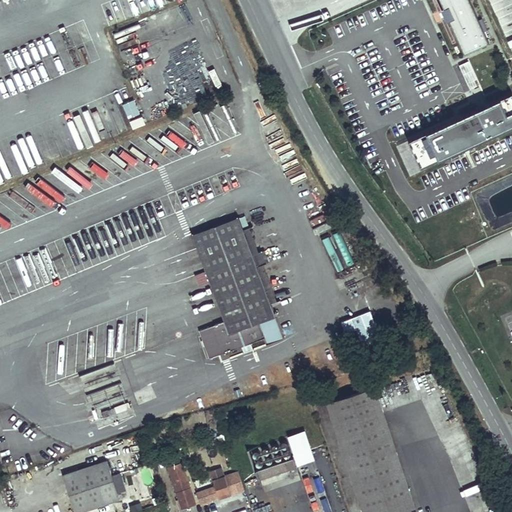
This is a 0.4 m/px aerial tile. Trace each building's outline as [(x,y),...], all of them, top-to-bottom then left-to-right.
[(468,0),(440,0),(459,48),(484,38),(468,0)] [(415,157),(511,119),(511,92),(510,89),(405,129),(415,157)] [(258,323),(276,316),(271,303),(257,266),(239,217),(192,234),(224,321),(216,324),(220,335),(226,351),(263,338),(258,323)] [(277,301),(263,264),(257,266),(271,303),(277,301)] [(197,272),(200,283),(208,281),(205,270),(197,272)] [(352,317),(359,337),(362,344),(380,337),(378,332),(376,327),(378,327),(375,320),(374,321),(370,310),(352,317)] [(359,392),(327,403),(364,511),(395,511),(415,505),(370,375),(355,380),(359,392)] [(298,462),(315,457),(306,428),(289,433),(298,462)] [(294,456),(256,469),(259,480),(297,467),(294,456)] [(107,460),(63,474),(75,511),(77,511),(120,498),(107,460)] [(183,461),(168,466),(178,498),(182,497),(184,501),(194,497),(183,461)] [(224,471),(210,476),(217,498),(232,493),(224,471)] [(181,508),(196,504),(194,497),(184,501),(179,502),(181,508)]
